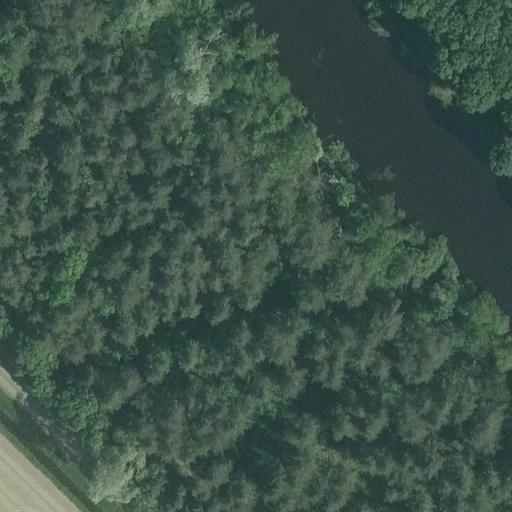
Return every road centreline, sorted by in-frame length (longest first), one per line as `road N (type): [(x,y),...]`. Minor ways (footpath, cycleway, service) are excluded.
road 1 (unclassified): [(142,511),(0,372)]
road 2 (track): [(429,0),(511,87)]
